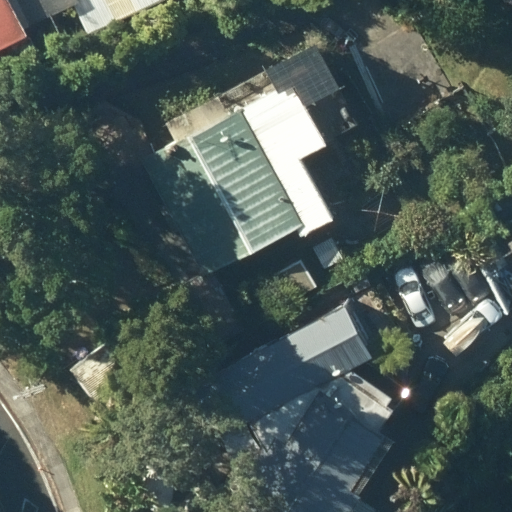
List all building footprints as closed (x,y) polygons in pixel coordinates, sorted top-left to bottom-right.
[(0,0),(0,50),(56,23),(44,0),(0,0)] [(86,0),(99,28),(160,0),(86,0)] [(162,147),(224,270),(323,215),(327,224),(361,205),(327,146),(357,130),(325,67),(258,104),(244,78),(188,108),(199,129),(162,147)] [(323,242),(336,264),(355,254),(342,232),(323,242)] [(297,259),(312,287),(331,279),(316,249),(297,259)] [(196,288),(218,330),(255,310),(232,268),(196,288)] [(369,511),(428,425),(411,413),(425,391),(419,387),(425,381),(378,354),(407,338),(378,286),(213,376),(239,425),(266,411),(290,454),(268,485),(273,488),(259,508),(264,511),(369,511)] [(85,360),(109,399),(168,363),(144,324),(85,360)]
